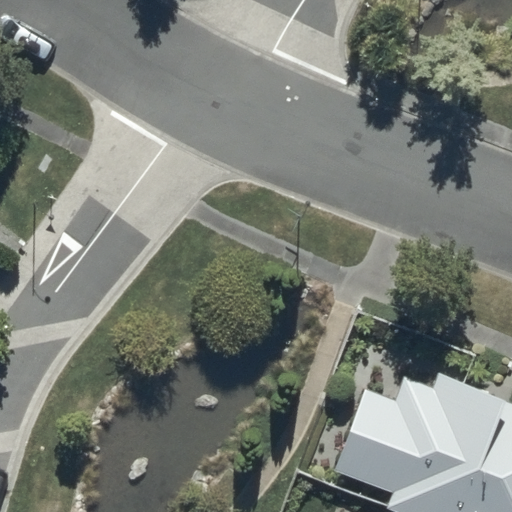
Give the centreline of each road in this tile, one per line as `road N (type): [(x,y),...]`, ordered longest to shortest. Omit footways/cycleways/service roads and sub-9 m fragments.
road 1 (residential): [(0,393),(60,291),(131,198),(222,102)]
road 2 (residential): [(511,218),(222,102)]
road 3 (residential): [(222,102),(58,0)]
road 4 (residential): [(222,102),(309,0)]
